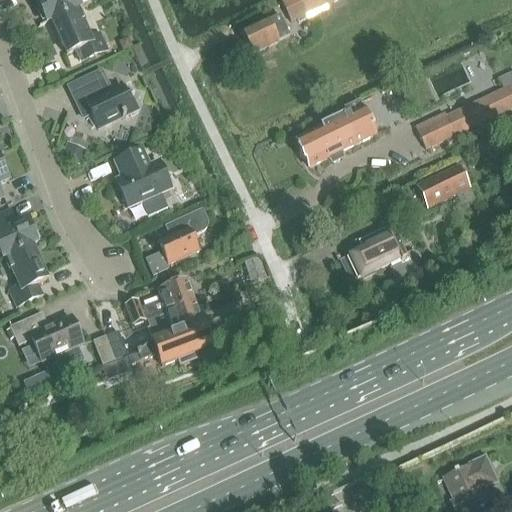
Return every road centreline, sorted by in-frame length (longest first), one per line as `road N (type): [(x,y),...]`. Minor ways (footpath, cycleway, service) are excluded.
road 1 (secondary): [(511,306),(74,511)]
road 2 (unclassified): [(302,338),(154,0)]
road 3 (secondary): [(189,511),(511,358)]
road 4 (residential): [(106,272),(75,223),(0,40)]
